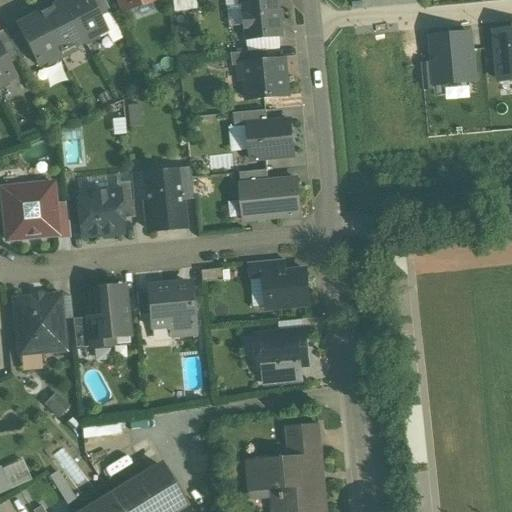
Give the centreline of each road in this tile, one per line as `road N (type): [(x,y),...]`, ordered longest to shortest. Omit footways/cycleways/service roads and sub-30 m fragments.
road 1 (residential): [(335,237),(0,274)]
road 2 (residential): [(365,511),(335,237)]
road 3 (residential): [(335,237),(314,27)]
road 4 (residential): [(511,11),(314,27)]
road 5 (track): [(335,237),(511,219)]
